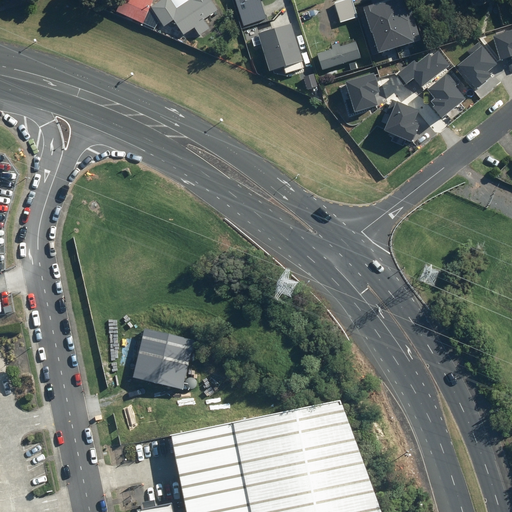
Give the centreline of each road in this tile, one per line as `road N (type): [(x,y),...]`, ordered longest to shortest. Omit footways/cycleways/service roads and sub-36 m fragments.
road 1 (unclassified): [(92,511),(37,244),(55,173)]
road 2 (secondary): [(332,252),(417,320),(469,421),(499,511)]
road 3 (secondary): [(461,511),(425,413),(332,252)]
road 4 (secondary): [(88,98),(165,131),(332,252)]
road 5 (residential): [(511,111),(332,252)]
